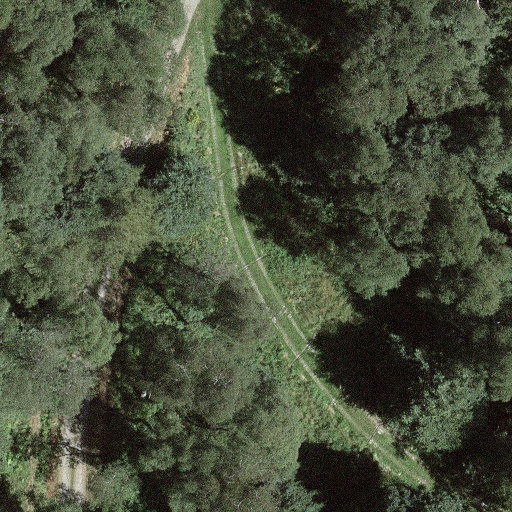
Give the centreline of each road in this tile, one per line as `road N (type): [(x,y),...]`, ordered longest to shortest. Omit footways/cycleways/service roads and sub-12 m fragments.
road 1 (track): [(200,0),(233,205),(271,301),(347,405),(387,441),(503,511)]
road 2 (track): [(189,0),(107,247),(84,347),(72,511)]
